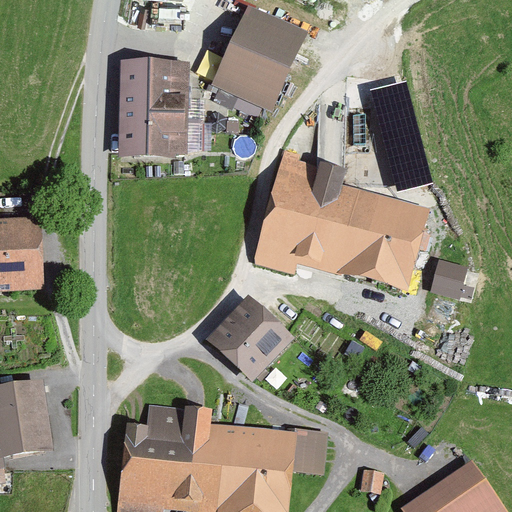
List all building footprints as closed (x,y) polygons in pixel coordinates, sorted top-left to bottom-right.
[(253,15),(216,90),(265,114),(302,39),(253,15)] [(208,53),(199,76),(217,84),(227,61),(208,53)] [(127,72),(127,167),(194,167),(193,72),(127,72)] [(339,278),(400,294),(423,208),(342,186),(350,159),(324,152),(316,179),(284,171),(260,257),(298,267),(303,249),(344,260),(339,278)] [(0,206),(0,299),(49,297),(46,229),(5,231),(3,206),(0,206)] [(464,277),(445,272),(441,290),(460,295),(464,277)] [(220,346),(255,377),(287,343),(252,311),(220,346)] [(0,391),(0,476),(12,475),(11,464),(56,457),(47,393),(5,399),(4,390),(0,391)] [(129,511),(300,511),(307,442),(224,434),(225,421),(161,415),(159,436),(136,434),(129,511)] [(421,511),(511,511),(511,508),(486,469),(421,511)] [(382,476),(366,474),(363,494),(380,496),(382,476)]
